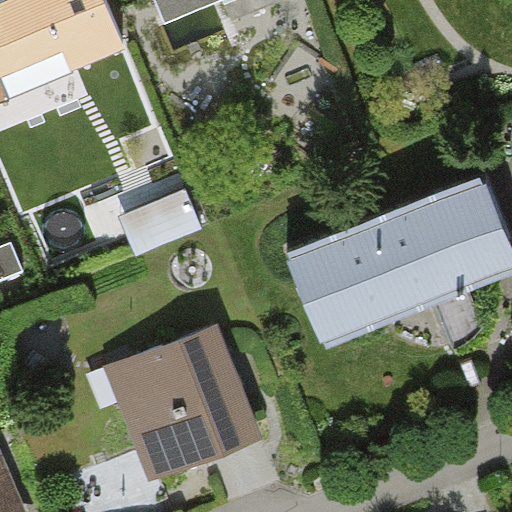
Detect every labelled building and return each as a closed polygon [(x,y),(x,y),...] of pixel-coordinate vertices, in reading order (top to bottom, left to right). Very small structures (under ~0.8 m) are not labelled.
[(121,0),(23,0),(0,10),(0,101),(139,42),(121,0)] [(166,0),(175,18),(216,0),(166,0)] [(304,249),(342,343),(511,274),(511,196),(501,169),(304,249)] [(115,372),(158,479),(272,433),(229,326),(115,372)] [(0,511),(31,511),(0,435),(0,511)]
